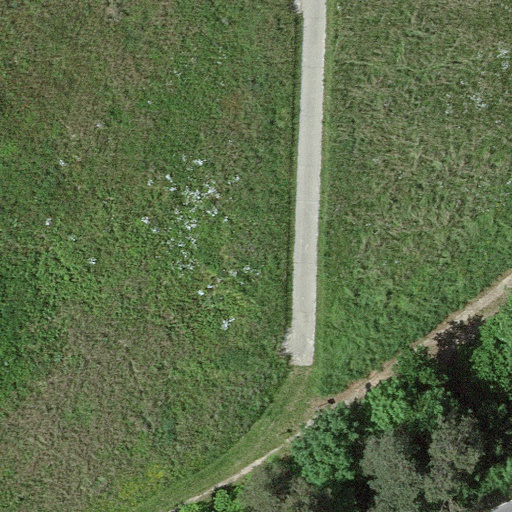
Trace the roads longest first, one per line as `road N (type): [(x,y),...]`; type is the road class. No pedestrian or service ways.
road 1 (track): [(160,511),(397,369),(511,282)]
road 2 (track): [(315,0),(303,351)]
